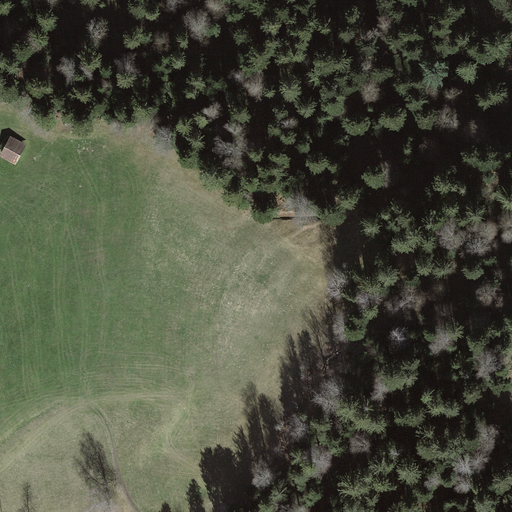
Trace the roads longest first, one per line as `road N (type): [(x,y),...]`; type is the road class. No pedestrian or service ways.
road 1 (track): [(511,45),(475,29),(340,68),(255,105),(217,102),(115,134)]
road 2 (track): [(139,511),(116,473),(105,413),(51,406),(0,444)]
